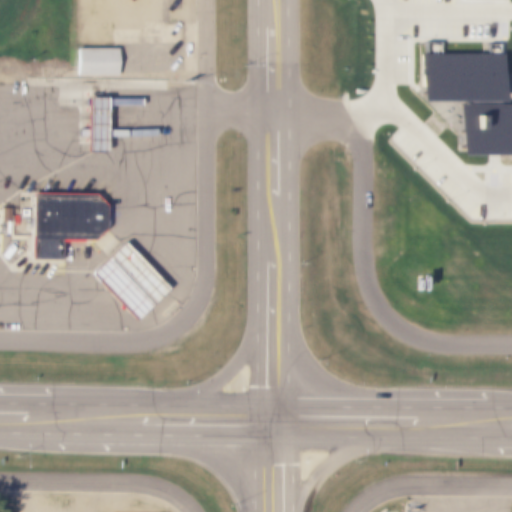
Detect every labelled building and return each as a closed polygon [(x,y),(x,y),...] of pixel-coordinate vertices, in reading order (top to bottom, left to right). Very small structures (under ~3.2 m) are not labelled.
[(114,43),(114,69),(74,68),(75,43),(114,43)] [(511,143),(510,143),(510,152),(457,152),(457,102),(469,102),(469,98),(418,98),(418,54),(500,54),(500,102),(511,102),(511,143)] [(92,95),(109,95),(110,151),(92,152),(92,95)] [(112,226),(100,238),(70,237),(68,257),(38,257),(39,192),(102,193),(112,205),(112,226)] [(141,318),(96,272),(130,242),(172,286),(141,318)] [(413,271),(400,277),(407,292),(434,280),(423,256),(409,263),(413,271)]
